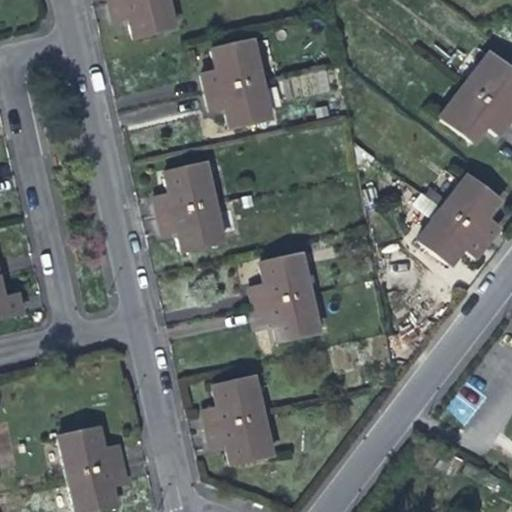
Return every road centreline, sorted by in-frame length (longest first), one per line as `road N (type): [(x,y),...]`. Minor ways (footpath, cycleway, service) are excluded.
road 1 (residential): [(60,330),(0,46),(67,32)]
road 2 (residential): [(311,511),(511,253)]
road 3 (residential): [(131,313),(67,32)]
road 4 (residential): [(184,511),(171,487),(131,313)]
